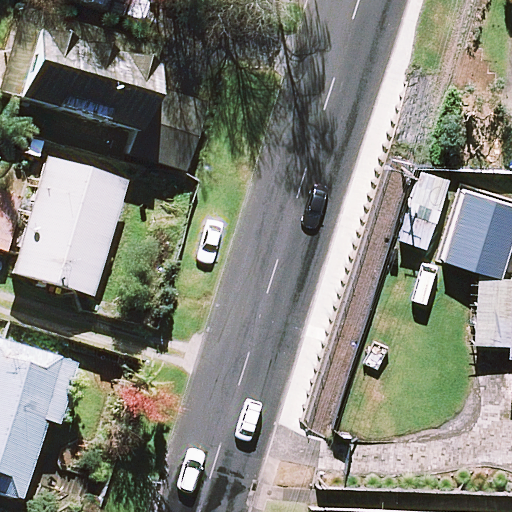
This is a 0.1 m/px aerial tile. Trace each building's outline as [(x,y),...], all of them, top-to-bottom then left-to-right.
[(0,97),(134,136),(129,153),(187,171),(206,106),(148,89),(156,60),(16,19),(3,62),(0,60),(0,97)] [(121,186),(41,163),(8,275),(88,299),(121,186)] [(450,184),(421,173),(395,238),(423,249),(450,184)] [(511,234),(511,206),(463,192),(443,260),(499,277),(511,234)] [(18,201),(0,196),(0,253),(3,254),(18,201)] [(511,281),(470,279),(468,345),(510,347),(509,355),(511,355),(511,281)] [(70,366),(0,347),(0,498),(18,503),(39,423),(54,427),(70,366)]
